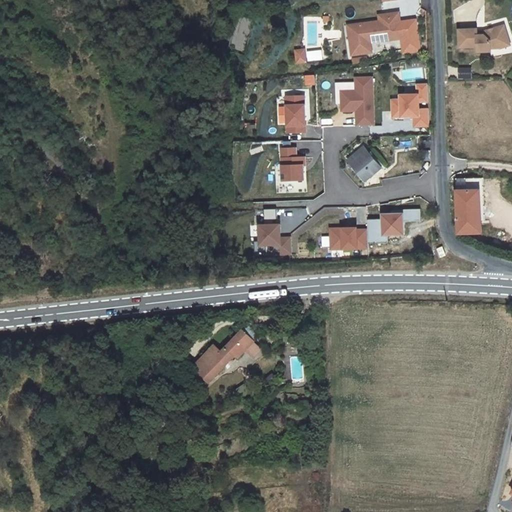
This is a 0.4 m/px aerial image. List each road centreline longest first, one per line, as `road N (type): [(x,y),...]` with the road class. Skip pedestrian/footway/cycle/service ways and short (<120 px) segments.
road 1 (secondary): [(511,290),(330,287),(0,320)]
road 2 (track): [(28,0),(103,101),(113,200),(102,209),(84,202),(0,127)]
road 3 (unclassified): [(434,0),(443,232),(461,253),(511,269)]
road 4 (unknown): [(441,189),(355,201),(341,186),(340,130)]
